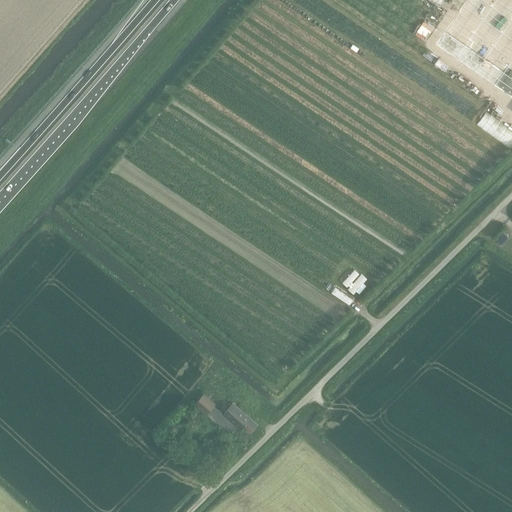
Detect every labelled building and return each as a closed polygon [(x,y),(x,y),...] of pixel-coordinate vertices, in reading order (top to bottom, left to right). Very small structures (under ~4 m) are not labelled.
[(511,0),(465,0),(435,45),(511,98),(511,0)] [(504,140),(511,125),(485,113),(478,127),(504,140)] [(503,232),(496,239),(500,243),(507,236),(503,232)] [(356,294),(369,279),(355,268),(343,282),(356,294)] [(224,404),(219,410),(213,405),(214,404),(203,394),(194,404),(227,432),(229,429),(235,434),(242,426),(249,433),(256,424),(232,403),(228,408),(224,404)]
